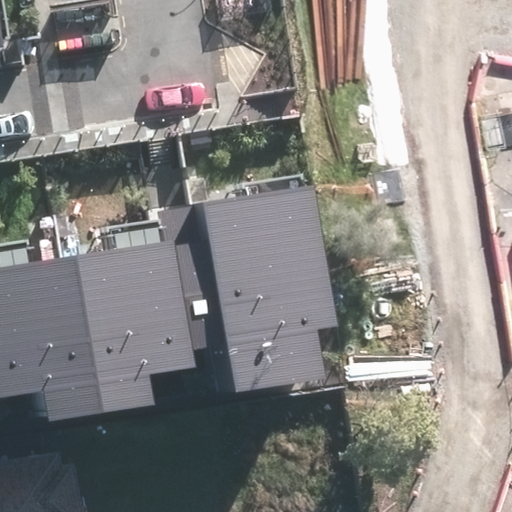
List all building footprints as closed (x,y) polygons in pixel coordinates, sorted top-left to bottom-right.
[(40,0),(19,3),(25,56),(97,47),(91,0),(40,0)] [(0,201),(37,195),(11,50),(0,52),(0,201)] [(511,77),(439,84),(452,228),(511,206),(511,77)] [(184,199),(216,388),(303,374),(271,185),(184,199)] [(156,216),(0,242),(0,406),(183,375),(156,216)] [(48,459),(0,465),(0,511),(69,511),(63,468),(50,470),(48,459)]
